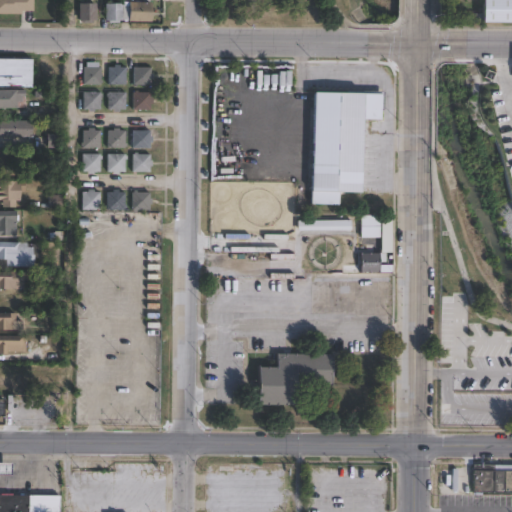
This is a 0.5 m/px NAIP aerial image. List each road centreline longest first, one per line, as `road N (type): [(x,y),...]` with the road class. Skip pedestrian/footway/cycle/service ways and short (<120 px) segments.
road 1 (residential): [(187,444),(190,40)]
road 2 (tertiary): [(418,75),(417,446)]
road 3 (tertiary): [(417,446),(187,444)]
road 4 (residential): [(190,40),(0,38)]
road 5 (tertiary): [(0,442),(187,444)]
road 6 (residential): [(190,40),(359,40)]
